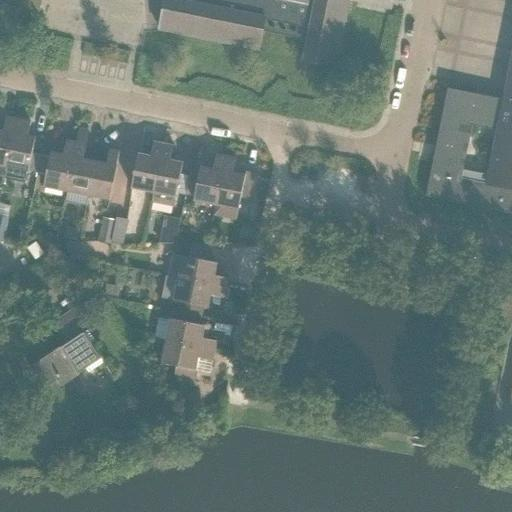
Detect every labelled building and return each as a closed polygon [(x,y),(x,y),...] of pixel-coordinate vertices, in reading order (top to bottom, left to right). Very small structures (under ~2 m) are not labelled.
[(15,0),(10,26),(34,31),(40,0),(15,0)] [(183,0),(183,1),(178,0),(164,0),(159,30),(259,50),(265,20),(296,26),(294,38),(307,40),(303,62),(335,68),(349,1),(342,0),(183,0)] [(511,56),(504,100),(448,88),(426,196),(511,213),(511,56)] [(0,166),(5,168),(16,119),(6,117),(3,131),(0,130),(0,166)] [(37,173),(41,155),(32,153),(35,137),(23,135),(26,121),(16,119),(5,168),(3,176),(25,181),(28,171),(37,173)] [(88,196),(95,161),(83,159),(89,131),(79,129),(76,143),(66,192),(88,196)] [(66,192),(76,143),(66,141),(63,155),(51,152),(50,157),(41,155),(37,173),(47,175),(44,187),(66,192)] [(153,193),(163,144),(153,142),(151,156),(138,154),(131,188),(153,193)] [(163,144),(153,193),(152,202),(174,207),(183,163),(170,160),(173,146),(163,144)] [(95,161),(88,196),(110,200),(117,166),(116,166),(119,152),(109,150),(106,164),(95,161)] [(216,206),(226,157),(216,155),(213,169),(201,166),(200,172),(190,170),(186,194),(195,195),(194,201),(215,205),(216,206)] [(216,206),(215,205),(213,216),(236,221),(238,210),(241,198),(252,200),(258,174),(245,171),(245,175),(233,173),(235,159),(226,157),(216,206)] [(0,241),(3,242),(9,217),(0,215),(0,241)] [(175,244),(180,219),(167,216),(162,241),(175,244)] [(111,242),(115,219),(102,217),(97,242),(110,244),(111,242)] [(111,242),(124,245),(129,220),(116,217),(115,219),(111,242)] [(64,237),(78,240),(80,229),(66,226),(64,237)] [(55,240),(49,232),(42,237),(47,245),(55,240)] [(35,259),(44,254),(36,242),(27,248),(35,259)] [(184,244),(182,257),(172,255),(168,276),(178,278),(227,288),(229,278),(215,276),(217,263),(219,249),(192,244),(188,244),(184,244)] [(227,288),(178,278),(178,280),(166,277),(162,298),(174,300),(174,301),(178,302),(177,310),(177,311),(202,316),(203,307),(208,308),(211,295),(228,299),(229,289),(227,288)] [(119,297),(121,287),(106,284),(104,294),(119,297)] [(177,311),(177,310),(158,306),(156,316),(170,319),(165,341),(214,351),(216,341),(202,338),(205,326),(200,325),(202,316),(177,311)] [(84,332),(70,312),(55,322),(69,342),(31,368),(44,388),(58,378),(62,385),(86,368),(89,372),(103,363),(113,377),(114,376),(92,343),(95,341),(88,330),(84,332)] [(200,371),(210,373),(214,351),(165,341),(161,363),(176,366),(173,380),(197,385),(200,371)] [(165,426),(177,421),(170,403),(158,408),(165,426)]
